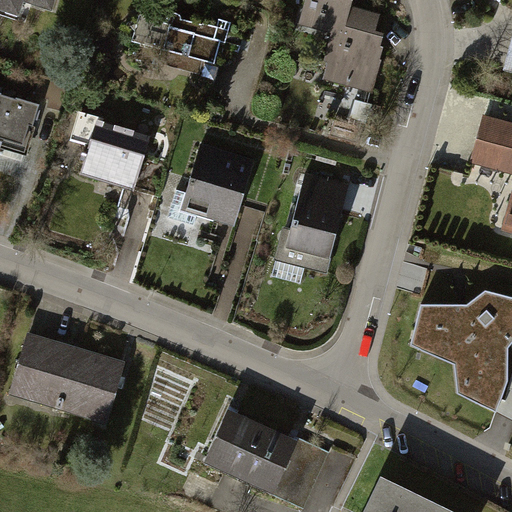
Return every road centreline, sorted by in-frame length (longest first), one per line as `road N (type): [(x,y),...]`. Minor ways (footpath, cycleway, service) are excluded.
road 1 (residential): [(342,402),(414,171),(436,75),(435,0)]
road 2 (residential): [(0,258),(119,300),(342,402)]
road 3 (residential): [(342,402),(511,489)]
